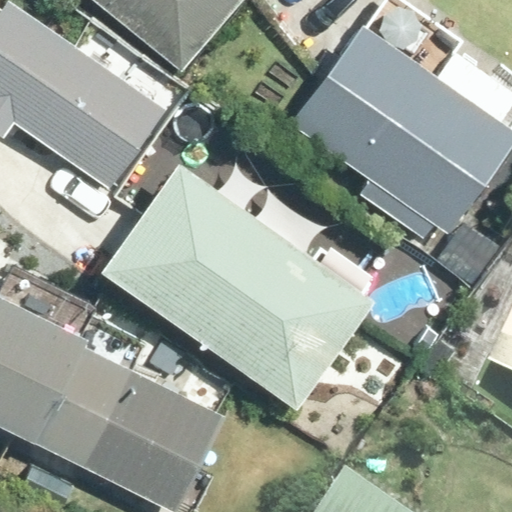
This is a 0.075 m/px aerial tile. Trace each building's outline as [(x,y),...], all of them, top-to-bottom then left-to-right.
[(151,98),(9,0),(0,0),(0,98),(102,168),(151,98)] [(95,0),(180,69),(235,0),(95,0)] [(286,123),(366,181),(358,191),(419,235),(429,222),(440,231),(511,131),(493,118),(511,93),(450,49),(431,74),(358,22),(286,123)] [(95,269),(291,404),(366,296),(170,159),(95,269)] [(0,425),(171,511),(219,414),(78,344),(82,335),(0,294),(0,425)] [(511,321),(490,368),(511,377),(511,321)] [(415,367),(365,330),(340,364),(390,401),(415,367)] [(393,511),(345,481),(324,511),(393,511)]
